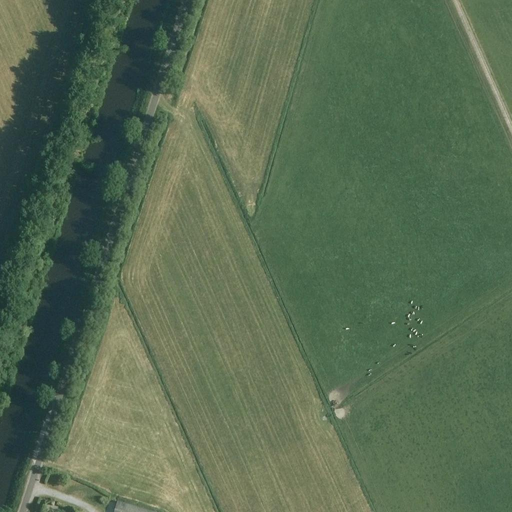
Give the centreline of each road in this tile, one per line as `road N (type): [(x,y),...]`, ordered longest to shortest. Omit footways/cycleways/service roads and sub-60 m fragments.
road 1 (unclassified): [(23,511),(186,0)]
road 2 (track): [(455,0),(511,130)]
